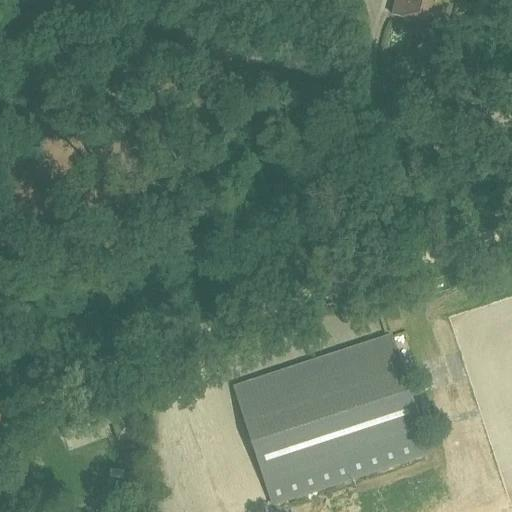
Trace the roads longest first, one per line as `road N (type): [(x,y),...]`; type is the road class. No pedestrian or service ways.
road 1 (track): [(511,241),(13,401),(0,414)]
road 2 (track): [(511,123),(9,0)]
